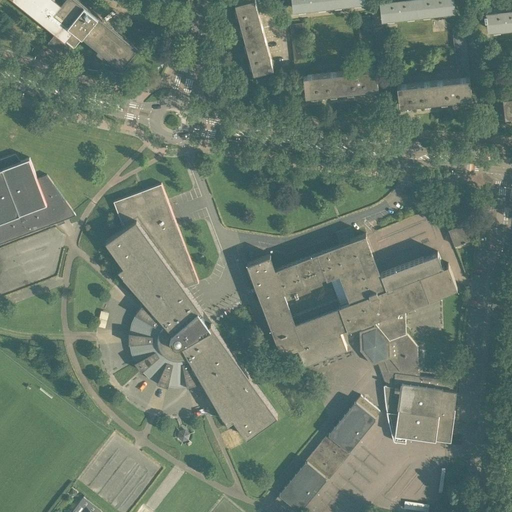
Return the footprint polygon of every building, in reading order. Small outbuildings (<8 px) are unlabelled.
[(53,36),(60,42),(64,45),(68,41),(74,46),(82,36),(98,49),(96,51),(102,56),(104,53),(122,68),(138,47),(79,0),(62,0),(61,2),(58,0),(16,0),(56,32),(53,36)] [(241,0),(235,2),(244,37),(264,32),(255,0),(241,0)] [(380,0),(382,17),(418,13),(416,0),(380,0)] [(453,0),(416,0),(418,13),(454,9),(453,0)] [(511,25),(511,6),(486,10),(486,12),(484,12),(485,18),(487,18),(488,28),(511,25)] [(302,23),(290,24),(291,31),(303,29),(302,23)] [(273,67),(264,32),(244,37),(254,72),(273,67)] [(376,67),(340,72),(342,91),(379,87),(376,67)] [(342,91),(340,72),(303,76),(306,95),(342,91)] [(470,77),(434,81),(436,101),(472,97),(470,77)] [(399,105),(436,101),(434,81),(397,85),(398,97),(397,98),(397,103),(399,103),(399,105)] [(505,116),(511,115),(511,95),(503,96),(505,116)] [(0,158),(0,243),(66,219),(69,218),(76,215),(47,174),(37,178),(29,157),(20,161),(15,153),(12,154),(0,158)] [(146,301),(143,305),(142,305),(144,306),(138,314),(136,313),(132,322),(130,332),(132,332),(132,342),(130,342),(132,352),(136,361),(138,360),(142,366),(143,368),(142,369),(149,376),(158,381),(159,379),(168,382),(167,384),(178,385),(188,384),(187,382),(196,379),(197,381),(202,379),(219,408),(228,422),(233,418),(247,436),(277,415),(211,322),(208,324),(204,319),(200,313),(203,311),(185,286),(199,281),(178,228),(167,197),(161,183),(113,201),(124,227),(106,240),(123,265),(118,269),(123,274),(146,301)] [(448,229),(454,245),(470,239),(467,232),(473,229),(470,222),(464,224),(463,223),(448,229)] [(345,245),(344,243),(274,269),(269,255),(270,255),(270,254),(270,253),(247,262),(257,289),(260,297),(281,352),(298,346),(303,359),(304,362),(306,361),(347,346),(339,325),(346,323),(347,327),(359,323),(362,329),(359,330),(359,334),(360,349),(372,363),(377,361),(384,378),(386,384),(384,385),(384,391),(384,395),(385,400),(385,403),(386,406),(386,408),(387,411),(387,414),(388,417),(388,419),(389,422),(389,424),(389,426),(390,429),(390,431),(391,434),(392,436),(393,438),(394,441),(405,442),(406,435),(446,441),(448,428),(449,428),(450,426),(451,424),(452,423),(453,420),(454,418),(454,415),(455,409),(454,409),(457,390),(452,389),(454,380),(419,375),(417,345),(406,331),(405,304),(427,296),(455,285),(456,287),(457,286),(448,263),(447,263),(447,265),(445,266),(443,267),(437,251),(382,272),(382,273),(381,273),(365,233),(349,239),(351,242),(347,244),(345,245)] [(375,416),(380,410),(360,394),(355,401),(354,400),(334,425),(328,432),(329,432),(328,433),(327,432),(306,459),(307,459),(275,498),(291,511),(296,511),(326,476),(329,478),(351,451),(348,449),(349,449),(350,449),(366,429),(376,418),(375,417),(376,416),(375,416)] [(428,509),(429,502),(404,499),(404,507),(428,509)]
